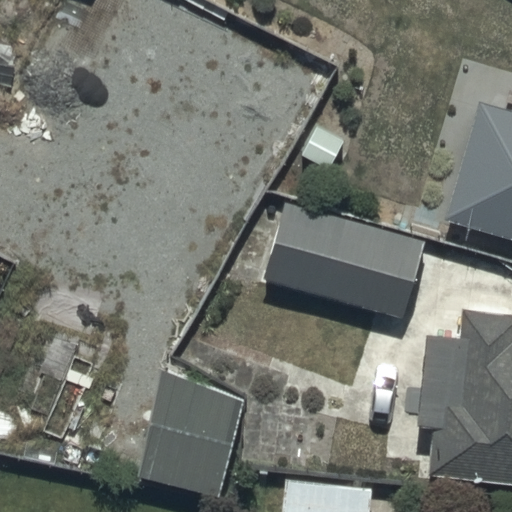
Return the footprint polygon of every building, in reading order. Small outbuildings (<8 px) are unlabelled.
[(0,0),(0,78),(12,84),(34,30),(0,16),(0,0)] [(511,101),(481,92),(447,206),(511,225),(511,101)] [(426,232),(287,191),(264,271),(403,312),(426,232)] [(435,416),(430,463),(511,471),(511,303),(461,299),(458,327),(428,323),(421,389),(406,387),(403,412),(435,416)] [(241,402),(162,372),(140,477),(217,497),(241,402)] [(369,511),(373,479),(286,471),(281,511),(369,511)]
